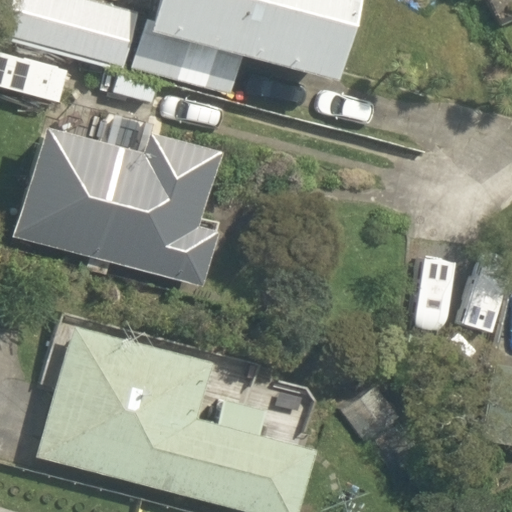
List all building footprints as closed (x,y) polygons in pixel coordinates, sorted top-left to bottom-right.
[(0,0),(0,38),(109,70),(122,24),(125,11),(86,0),(0,0)] [(328,0),(128,0),(125,11),(122,24),(130,27),(119,66),(219,93),(228,54),(308,74),(328,0)] [(23,123),(0,219),(0,233),(191,283),(203,229),(181,224),(200,147),(123,127),(118,148),(23,123)] [(54,321),(21,453),(244,511),(282,511),(298,448),(244,434),(251,408),(210,397),(204,425),(181,419),(196,359),(54,321)] [(511,444),(511,367),(485,362),(472,438),(511,444)] [(355,439),(385,415),(362,384),(330,408),(355,439)]
